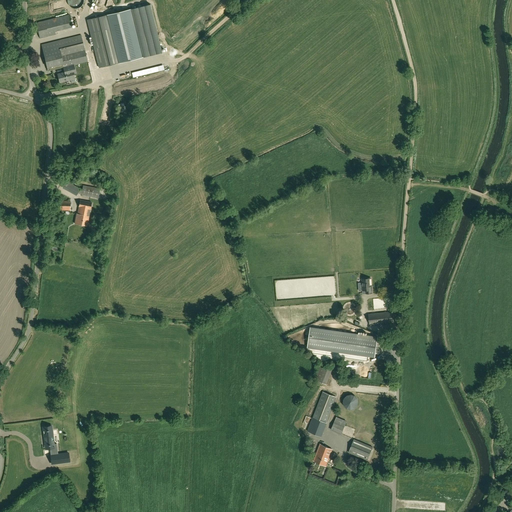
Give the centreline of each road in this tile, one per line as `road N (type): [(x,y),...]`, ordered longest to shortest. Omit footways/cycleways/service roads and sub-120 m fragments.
road 1 (unclassified): [(41,103),(51,134),(32,314),(0,378)]
road 2 (track): [(37,97),(178,64),(248,0)]
road 3 (unclassified): [(393,511),(401,298)]
road 4 (track): [(409,178),(417,90),(392,0)]
road 5 (track): [(401,298),(409,178)]
